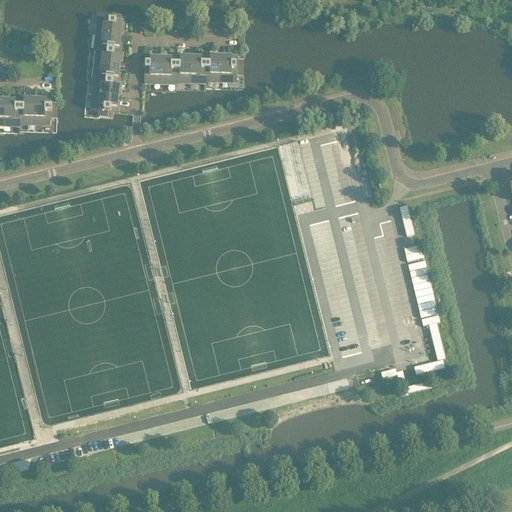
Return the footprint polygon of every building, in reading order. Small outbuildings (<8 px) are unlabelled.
[(389,13),(388,0),(377,0),(379,13),(389,13)] [(107,22),(98,21),(97,36),(120,39),(121,29),(123,30),(124,24),(119,23),(119,18),(107,16),(107,22)] [(120,39),(97,36),(95,51),(123,54),(121,53),(121,49),(119,49),(120,39)] [(123,54),(95,51),(95,52),(97,52),(96,66),(119,69),(120,59),(122,60),(123,54)] [(201,60),(191,60),(190,84),(205,84),(207,57),(206,57),(206,59),(201,59),(201,60)] [(212,57),(207,57),(205,84),(206,84),(206,82),(221,83),(221,59),(212,59),(212,57)] [(152,59),(146,58),(145,84),(160,85),(161,61),(152,61),(152,59)] [(171,61),(161,61),(160,85),(175,85),(177,58),(176,58),(176,60),(171,59),(171,61)] [(182,58),(177,58),(175,85),(176,85),(176,83),(190,84),(191,60),(182,60),(182,58)] [(231,60),(221,59),(221,83),(236,84),(236,77),(243,77),(244,64),(237,64),(237,58),(231,58),(231,60)] [(119,69),(96,66),(94,81),(121,84),(119,83),(120,79),(118,79),(119,69)] [(121,84),(94,81),(94,82),(96,82),(94,97),(118,99),(119,89),(121,90),(121,84)] [(118,99),(94,97),(93,112),(100,113),(99,118),(112,120),(112,114),(118,115),(119,109),(117,109),(118,99)] [(15,103),(5,103),(4,127),(19,127),(20,100),(19,100),(19,102),(15,101),(15,103)] [(26,100),(20,100),(19,127),(20,127),(20,125),(34,126),(35,102),(25,102),(26,100)] [(50,120),(51,107),(51,101),(45,101),(45,103),(35,102),(34,126),(50,126),(50,120)]
